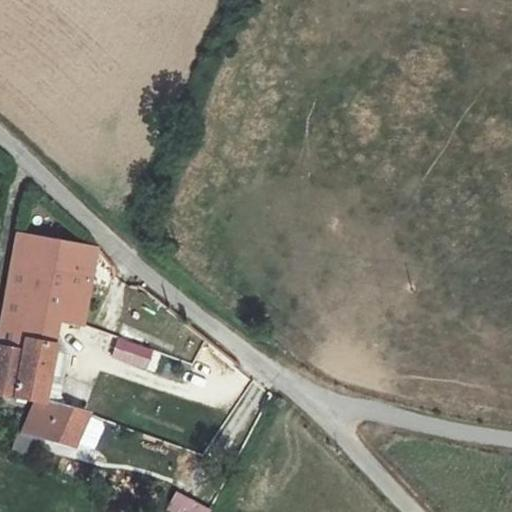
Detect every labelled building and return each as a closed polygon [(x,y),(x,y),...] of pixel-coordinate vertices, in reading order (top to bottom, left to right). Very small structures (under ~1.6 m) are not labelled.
[(35,401),(44,403),(57,336),(60,320),(87,323),(97,247),(19,234),(0,339),(0,347),(27,352),(20,398),(35,401)] [(44,403),(67,407),(69,402),(62,396),(69,353),(64,337),(57,336),(44,403)] [(153,350),(119,338),(112,357),(146,370),(153,350)] [(27,352),(0,347),(0,394),(20,398),(27,352)] [(22,432),(42,436),(47,437),(79,445),(88,411),(67,407),(44,403),(35,401),(22,432)] [(47,437),(42,436),(22,432),(16,450),(42,456),(47,437)] [(175,492),(166,510),(170,511),(208,511),(210,509),(175,492)]
